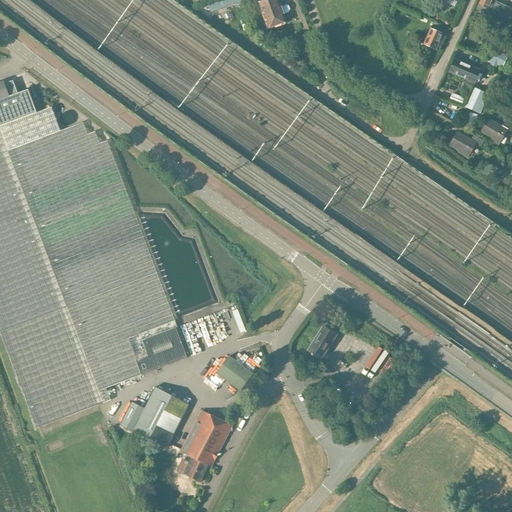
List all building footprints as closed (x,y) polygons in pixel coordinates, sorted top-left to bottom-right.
[(212,0),(207,2),(211,12),(241,0),(212,0)] [(249,0),(251,5),(258,3),(267,28),(269,28),(271,29),(274,28),(274,26),(280,24),(281,25),(284,24),(285,22),(286,21),(284,14),(288,12),(290,9),(289,6),(285,4),(281,6),(278,0),(265,0),(261,2),(260,0),(249,0)] [(478,5),(476,9),(489,15),(485,24),(494,29),(511,15),(511,9),(501,4),(500,6),(496,3),(497,2),(497,1),(494,0),(479,0),(478,4),(478,5)] [(423,44),(436,49),(442,34),(430,29),(423,44)] [(486,60),(502,67),(506,57),(491,50),(486,60)] [(468,64),(462,62),(454,58),(449,72),(462,78),(468,64)] [(468,64),(462,78),(463,78),(463,77),(474,82),(476,76),(478,77),(482,66),(463,58),(462,62),(468,64)] [(0,99),(18,94),(17,93),(13,80),(4,83),(4,81),(0,82),(0,99)] [(464,106),(479,113),(487,94),(472,88),(464,106)] [(141,374),(154,369),(143,340),(177,327),(107,140),(99,143),(95,131),(87,134),(83,122),(60,131),(51,107),(36,112),(28,89),(17,93),(18,94),(0,99),(0,329),(1,331),(0,331),(0,335),(35,428),(103,402),(102,402),(108,400),(104,388),(141,374)] [(461,104),(463,98),(451,93),(449,100),(461,104)] [(502,126),(488,118),(480,132),(490,138),(489,140),(499,146),(508,130),(511,132),(511,125),(505,121),(502,126)] [(471,139),(457,131),(449,145),(459,151),(458,153),(468,158),(476,143),(481,146),(484,141),(473,135),(471,139)] [(321,360),(337,334),(322,325),(306,350),(311,354),(312,355),(313,355),(321,360)] [(143,340),(154,369),(187,357),(176,328),(177,327),(143,340)] [(240,391),(252,374),(228,356),(216,373),(240,391)] [(120,425),(166,449),(189,404),(155,387),(144,408),(131,402),(120,425)] [(211,466),(233,425),(201,409),(180,452),(190,457),(209,465),(211,466)] [(202,482),(209,465),(190,457),(188,461),(182,458),(176,471),(202,482)]
